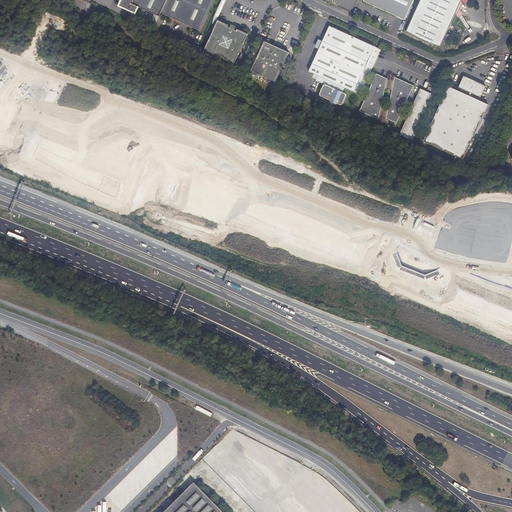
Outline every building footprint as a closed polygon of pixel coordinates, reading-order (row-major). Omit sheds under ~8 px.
[(140,7),(160,16),(161,13),(166,0),(121,0),(119,6),(137,14),(140,7)] [(169,17),(199,31),(213,0),(166,0),(161,13),(169,17)] [(362,0),(362,2),(404,20),(412,0),(362,0)] [(421,0),(407,32),(441,48),(461,3),(466,5),(468,0),(421,0)] [(232,24),(231,28),(229,27),(230,25),(219,20),(205,51),(235,64),(249,34),(238,29),(237,31),(236,30),(237,27),(232,24)] [(345,88),(355,92),(375,47),(331,26),(311,72),(339,85),(336,89),(327,85),(324,86),(320,93),(322,97),(329,100),(328,103),(337,107),(338,104),(341,106),(344,104),(347,97),(347,95),(343,93),(345,88)] [(264,42),(251,71),(275,82),(289,52),(285,50),(284,52),(264,42)] [(388,79),(377,74),(360,111),(379,119),(379,121),(386,123),(387,118),(394,81),(392,80),(392,79),(391,79),(390,80),(388,79)] [(425,141),(465,158),(490,103),(479,98),(480,95),(482,96),(487,85),(464,75),(460,86),(462,87),(460,90),(450,85),(425,141)] [(395,78),(394,81),(387,118),(397,123),(414,86),(395,78)] [(420,89),(402,136),(416,142),(434,94),(420,89)] [(222,511),(194,483),(164,511),(222,511)] [(359,511),(330,485),(320,494),(334,511),(359,511)] [(334,511),(320,494),(309,505),(316,511),(334,511)]
